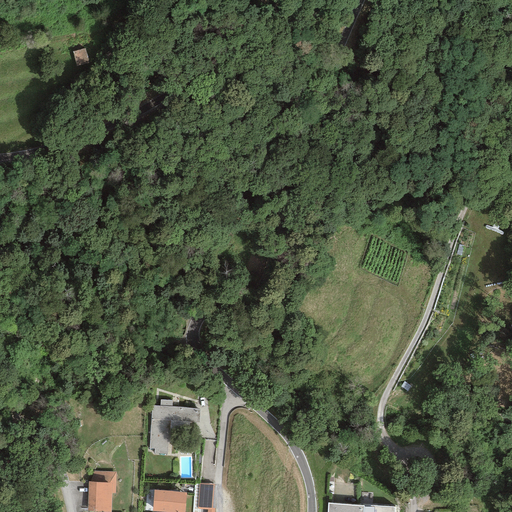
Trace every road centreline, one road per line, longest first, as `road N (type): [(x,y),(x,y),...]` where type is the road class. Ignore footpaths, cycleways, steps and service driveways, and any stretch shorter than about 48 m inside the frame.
road 1 (tertiary): [(311,511),(290,441),(203,357),(193,335),(207,310),(260,288),(296,170)]
road 2 (track): [(387,441),(384,396),(430,303),(511,47)]
road 3 (unclassified): [(286,0),(234,51),(149,105),(0,159)]
road 4 (unclassified): [(296,170),(360,0)]
